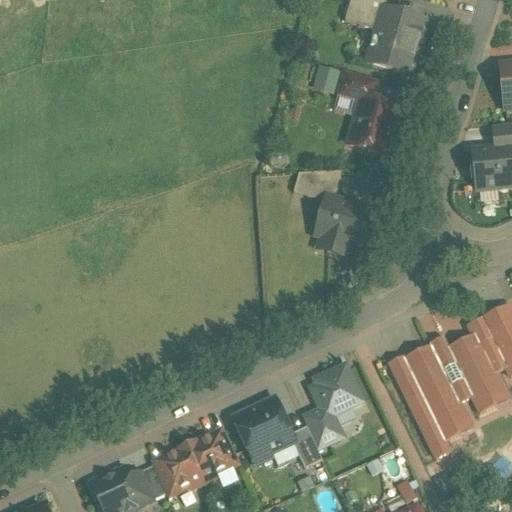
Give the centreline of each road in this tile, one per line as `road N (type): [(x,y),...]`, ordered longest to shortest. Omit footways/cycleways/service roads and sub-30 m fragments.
road 1 (residential): [(427,259),(390,301),(49,462)]
road 2 (residential): [(483,0),(442,160),(427,259)]
